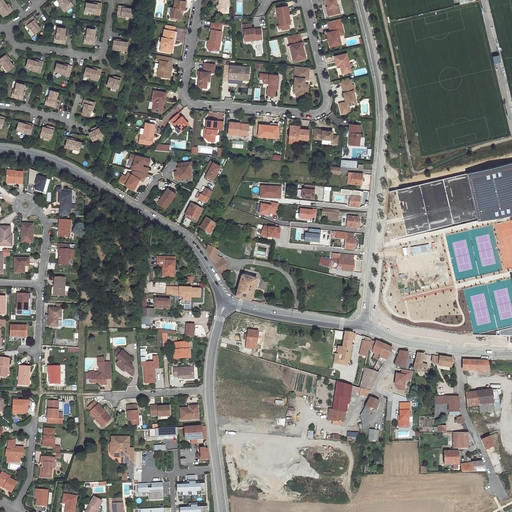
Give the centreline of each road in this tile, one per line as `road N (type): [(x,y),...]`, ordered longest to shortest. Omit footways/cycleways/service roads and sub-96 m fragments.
road 1 (unclassified): [(360,0),(383,134),(361,326)]
road 2 (residential): [(199,0),(185,90),(196,107),(318,117),(331,100)]
road 3 (unknown): [(213,432),(345,444),(355,506)]
road 4 (tertiary): [(0,150),(58,165),(136,207)]
road 5 (unclassified): [(458,351),(470,427),(496,485)]
road 6 (tertiary): [(225,300),(361,326)]
road 7 (residential): [(109,0),(96,55),(16,43)]
road 8 (tertiary): [(136,207),(192,246),(225,300)]
